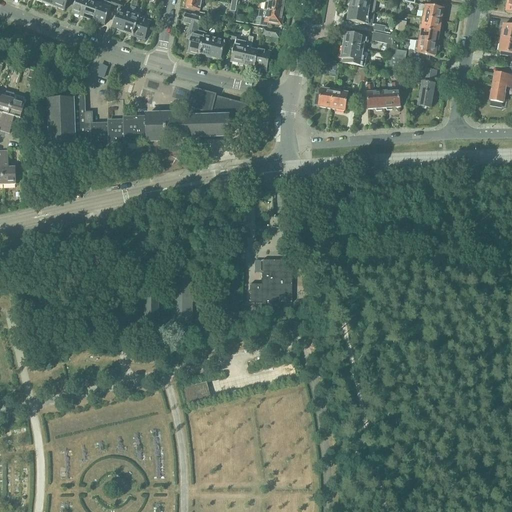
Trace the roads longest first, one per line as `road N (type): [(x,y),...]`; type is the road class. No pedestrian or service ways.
road 1 (residential): [(0,224),(288,169)]
road 2 (residential): [(288,169),(511,155)]
road 3 (residential): [(0,7),(158,65)]
road 4 (residential): [(453,133),(287,145)]
road 5 (residential): [(158,65),(291,97)]
road 6 (residential): [(453,133),(476,0)]
